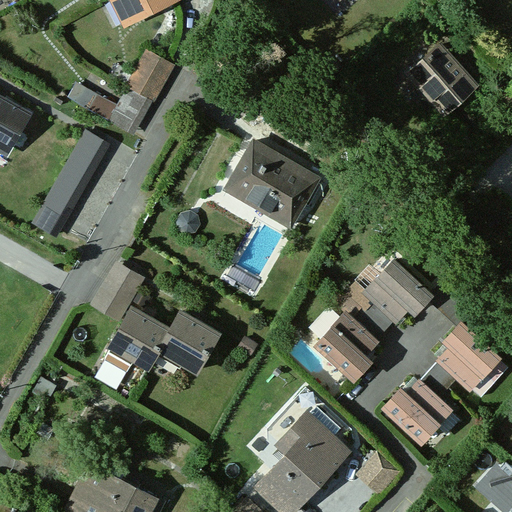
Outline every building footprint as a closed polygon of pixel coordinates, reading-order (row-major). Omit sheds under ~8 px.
[(170,0),(109,0),(122,25),(170,0)] [(444,114),(479,82),(439,38),(404,70),(444,114)] [(173,63),(145,47),(125,84),(153,99),(173,63)] [(220,70),(207,95),(242,114),(256,90),(220,70)] [(0,90),(0,148),(7,152),(32,108),(0,90)] [(85,130),(32,224),(58,238),(110,145),(85,130)] [(320,174),(251,136),(221,189),(290,228),(320,174)] [(433,291),(392,255),(361,290),(395,321),(407,308),(413,314),(433,291)] [(90,304),(117,319),(130,302),(144,276),(115,259),(90,304)] [(342,309),(311,342),(352,380),(371,359),(365,353),(377,340),(352,316),(361,307),(345,292),(335,302),(342,309)] [(146,369),(156,351),(167,323),(130,302),(117,319),(103,345),(146,369)] [(177,306),(167,323),(156,351),(196,373),(219,330),(177,306)] [(448,345),(436,359),(470,390),(502,354),(460,317),(441,339),(448,345)] [(399,384),(380,406),(421,442),(453,407),(419,377),(407,391),(399,384)] [(282,451),(252,485),(280,511),(293,511),(352,450),(306,408),(274,445),(282,451)] [(377,449),(355,473),(378,494),(400,470),(377,449)] [(149,511),(159,494),(87,459),(64,507),(73,511),(149,511)] [(496,460),(474,484),(502,509),(508,503),(511,506),(511,465),(506,460),(502,465),(496,460)] [(265,511),(247,494),(234,506),(240,511),(265,511)] [(0,511),(6,511),(10,506),(0,500),(0,511)]
